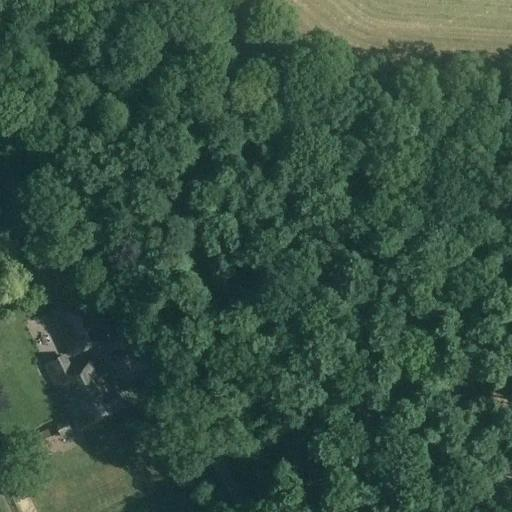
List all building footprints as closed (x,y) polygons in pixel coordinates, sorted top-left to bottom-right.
[(49,313),(70,358),(114,337),(92,292),(49,313)] [(71,374),(64,359),(47,367),(80,429),(123,407),(113,387),(101,393),(95,381),(104,376),(96,361),(71,374)] [(65,421),(54,427),(60,439),(72,433),(65,421)] [(26,444),(32,456),(55,444),(49,432),(26,444)] [(8,435),(0,439),(0,442),(2,446),(11,441),(8,435)]
